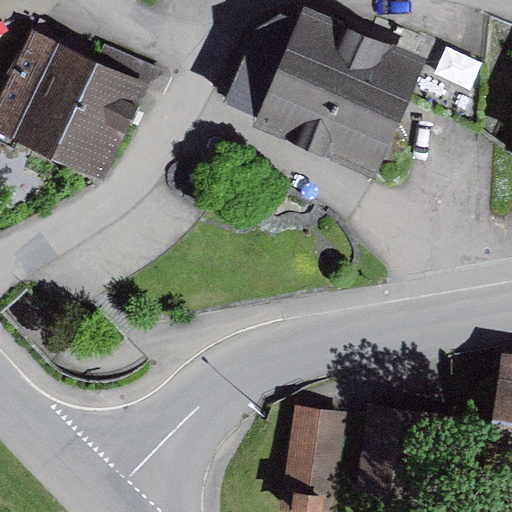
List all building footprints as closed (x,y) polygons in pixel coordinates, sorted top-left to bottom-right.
[(253,54),(225,122),(376,184),(424,69),(303,19),(283,67),(253,54)] [(148,89),(30,41),(0,112),(0,150),(104,194),(148,89)] [(511,348),(502,348),(485,467),(511,470),(511,348)] [(347,404),(295,395),(278,498),(330,507),(347,404)] [(453,407),(370,396),(360,480),(442,491),(453,407)]
